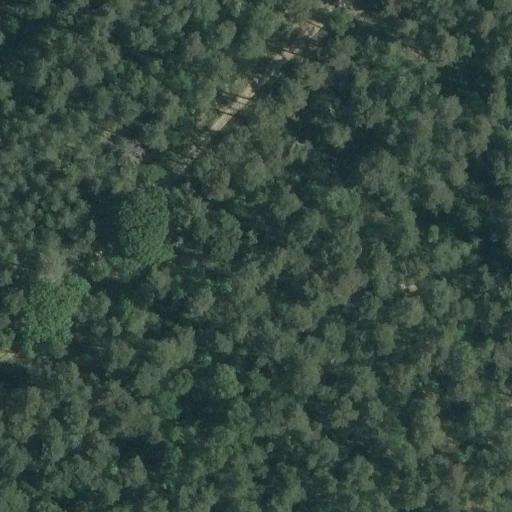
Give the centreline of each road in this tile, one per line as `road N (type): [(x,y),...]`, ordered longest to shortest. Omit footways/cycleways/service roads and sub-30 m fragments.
road 1 (track): [(349,0),(265,74),(0,353)]
road 2 (track): [(511,114),(368,0)]
